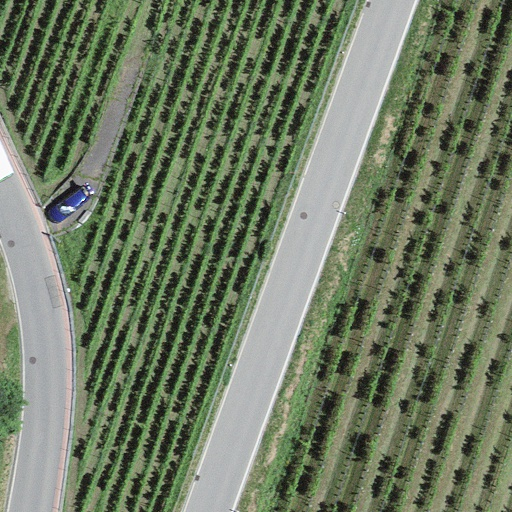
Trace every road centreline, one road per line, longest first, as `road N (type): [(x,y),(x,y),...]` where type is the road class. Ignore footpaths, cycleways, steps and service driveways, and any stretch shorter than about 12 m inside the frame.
road 1 (tertiary): [(392,0),(205,511)]
road 2 (tertiary): [(35,511),(53,364),(0,177)]
